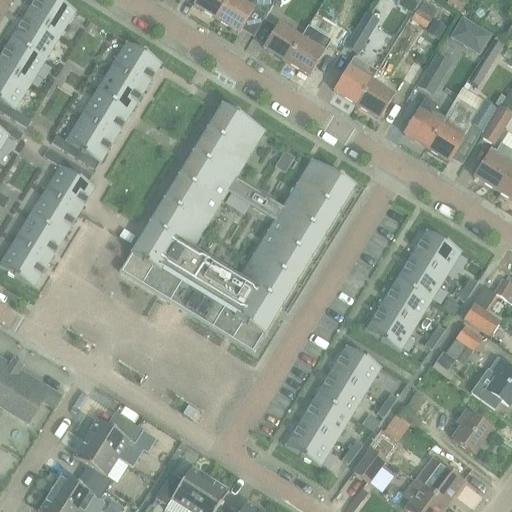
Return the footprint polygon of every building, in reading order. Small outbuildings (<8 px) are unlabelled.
[(76,14),(66,8),(66,6),(61,3),(60,3),(56,1),(56,2),(53,0),(35,0),(25,18),(60,39),(60,38),(74,15),(75,15),(76,14)] [(197,0),(192,8),(215,21),(228,0),(197,0)] [(228,0),(215,21),(239,36),(255,10),(266,17),(276,0),(228,0)] [(424,0),(411,21),(425,30),(437,12),(428,6),(431,0),(424,0)] [(462,0),(462,1),(478,8),(481,0),(462,0)] [(366,16),(345,50),(357,57),(378,23),(366,16)] [(60,39),(25,18),(10,42),(45,63),(60,39)] [(459,23),(449,39),(479,56),(491,36),(461,19),(459,23)] [(435,22),(429,32),(439,39),(446,29),(435,22)] [(263,51),(285,65),(300,40),(278,26),(263,51)] [(300,40),(285,65),(308,78),(318,61),(323,54),(331,40),(309,27),(300,40)] [(45,63),(10,42),(0,58),(0,69),(30,88),(45,63)] [(492,73),(500,77),(511,56),(511,44),(509,43),(492,73)] [(126,46),(110,70),(145,91),(160,67),(161,67),(161,66),(145,56),(146,56),(142,53),(137,49),(136,50),(125,44),(125,45),(126,46)] [(437,56),(417,89),(432,98),(452,65),(437,56)] [(343,77),(332,94),(354,107),(369,83),(376,72),(366,66),(354,58),(354,59),(347,70),(343,77)] [(413,87),(424,69),(414,63),(403,81),(413,87)] [(30,88),(0,69),(0,114),(26,131),(31,123),(29,122),(27,121),(15,113),(15,112),(29,89),(30,88)] [(145,91),(110,70),(95,95),(130,116),(145,91)] [(377,121),(388,104),(392,97),(369,83),(354,107),(377,121)] [(130,116),(95,95),(80,119),(115,141),(130,116)] [(414,118),(403,135),(425,149),(443,121),(444,118),(434,112),(436,108),(425,100),(417,113),(414,118)] [(443,121),(425,149),(448,164),(459,147),(463,140),(462,140),(468,131),(471,126),(470,126),(477,113),(455,100),(445,116),(444,118),(443,121)] [(481,133),(494,112),(495,110),(484,103),(477,113),(470,126),(471,126),(481,133)] [(250,158),(263,136),(264,134),(265,135),(265,134),(221,106),(220,107),(221,108),(206,131),(205,132),(206,132),(192,155),(191,154),(191,155),(191,156),(178,178),(177,178),(176,179),(177,179),(163,202),(162,201),(162,202),(162,203),(149,225),(148,225),(147,226),(148,226),(134,249),(134,250),(130,255),(130,254),(129,255),(130,256),(119,274),(154,296),(157,298),(168,304),(177,290),(190,299),(182,311),(190,316),(190,318),(191,318),(224,339),(231,344),(252,356),(263,338),(264,339),(264,337),(275,318),(280,310),(281,308),(282,309),(283,307),(282,307),(296,285),(297,285),(297,284),(297,283),(310,261),(311,261),(312,260),(311,260),(325,237),(325,238),(326,237),(325,236),(339,214),(340,214),(341,213),(340,213),(354,190),(355,190),(355,189),(342,181),(342,180),(338,178),(333,176),(329,173),(311,162),(310,163),(311,163),(297,186),(296,186),(295,187),(296,187),(282,209),(236,181),(249,159),(250,159),(250,158)] [(494,147),(511,116),(511,114),(500,108),(481,139),(494,147)] [(55,138),(51,146),(95,173),(100,166),(101,165),(100,165),(115,141),(80,119),(80,120),(66,144),(65,143),(64,144),(55,138)] [(23,136),(0,122),(0,151),(8,139),(9,139),(18,144),(19,141),(23,136)] [(491,150),(483,162),(473,179),(495,193),(511,167),(511,164),(511,152),(501,146),(496,153),(491,150)] [(92,179),(47,151),(42,159),(58,169),(58,170),(59,170),(44,194),(78,216),(79,215),(93,191),(94,192),(95,191),(87,186),(92,179)] [(511,167),(495,193),(511,204),(511,167)] [(78,216),(44,194),(29,219),(63,240),(78,216)] [(63,240),(29,219),(14,244),(48,265),(63,240)] [(425,234),(411,258),(445,279),(460,256),(461,255),(462,254),(451,248),(452,247),(446,243),(446,244),(442,241),(441,242),(425,232),(425,233),(425,234)] [(48,265),(14,244),(13,244),(0,266),(0,269),(8,275),(7,276),(13,280),(13,279),(17,281),(18,281),(34,290),(34,289),(48,265)] [(445,279),(411,258),(395,283),(430,304),(445,279)] [(483,292),(497,301),(498,299),(506,304),(511,294),(511,287),(502,281),(494,295),(485,289),(483,292)] [(430,304),(395,283),(380,307),(415,328),(430,304)] [(497,301),(483,292),(463,322),(490,339),(501,323),(488,314),(497,301)] [(447,301),(441,310),(453,318),(459,309),(447,301)] [(415,328),(380,307),(366,332),(365,331),(364,332),(380,342),(380,343),(384,345),(384,344),(400,354),(401,353),(400,353),(415,328)] [(188,352),(199,326),(188,321),(180,338),(176,336),(172,345),(188,352)] [(444,353),(432,370),(451,383),(455,378),(448,373),(456,362),(463,368),(483,340),(465,328),(446,355),(444,353)] [(200,330),(189,352),(206,361),(218,338),(200,330)] [(226,344),(214,370),(234,378),(245,353),(226,344)] [(345,350),(330,374),(365,395),(380,371),(381,371),(381,370),(365,360),(366,360),(361,357),(361,358),(345,348),(344,349),(345,350)] [(0,410),(26,427),(40,404),(52,411),(58,401),(56,399),(57,398),(18,374),(22,367),(13,362),(9,368),(0,362),(0,410)] [(487,373),(471,396),(481,403),(488,408),(494,412),(500,403),(507,408),(511,401),(511,372),(509,371),(500,365),(496,372),(492,377),(487,373)] [(365,395),(330,374),(315,399),(350,420),(365,395)] [(416,395),(399,418),(417,431),(422,423),(424,425),(436,410),(416,395)] [(350,420),(315,399),(300,423),(335,444),(350,420)] [(187,408),(182,416),(191,422),(194,417),(197,413),(187,408)] [(491,431),(474,419),(466,414),(456,427),(460,430),(451,442),(472,457),(491,431)] [(369,418),(362,427),(372,434),(379,425),(369,418)] [(94,422),(82,440),(116,461),(116,462),(127,469),(127,468),(132,471),(144,453),(147,455),(155,443),(141,434),(117,419),(109,431),(94,422)] [(335,444),(300,423),(285,447),(284,448),(300,458),(299,459),(304,461),(303,462),(309,465),(310,464),(320,470),(321,469),(320,469),(335,444)] [(85,469),(80,478),(104,493),(110,483),(105,480),(116,462),(116,461),(82,440),(70,459),(85,469)] [(354,474),(369,486),(386,463),(392,468),(403,454),(393,446),(383,461),(370,452),(354,474)] [(424,469),(413,484),(421,490),(444,507),(462,484),(446,472),(438,466),(431,460),(424,469)] [(188,511),(209,481),(190,469),(180,484),(169,477),(154,501),(166,508),(163,511),(188,511)] [(59,477),(48,496),(73,511),(84,511),(92,499),(98,503),(104,493),(80,478),(74,487),(59,477)] [(224,511),(218,508),(227,493),(209,481),(188,511),(224,511)] [(413,484),(402,498),(410,504),(404,511),(440,511),(444,507),(421,490),(413,484)] [(73,511),(48,496),(37,511),(73,511)]
